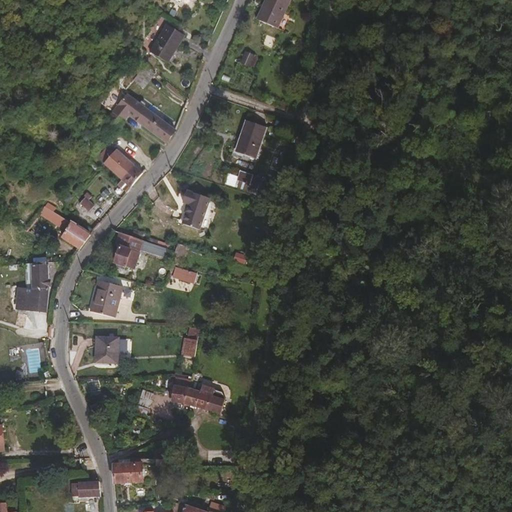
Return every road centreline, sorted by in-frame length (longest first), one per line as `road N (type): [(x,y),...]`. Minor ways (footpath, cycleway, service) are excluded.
road 1 (residential): [(240,0),(159,170),(60,283),(54,362),(101,471),(105,511)]
road 2 (track): [(201,86),(511,190)]
